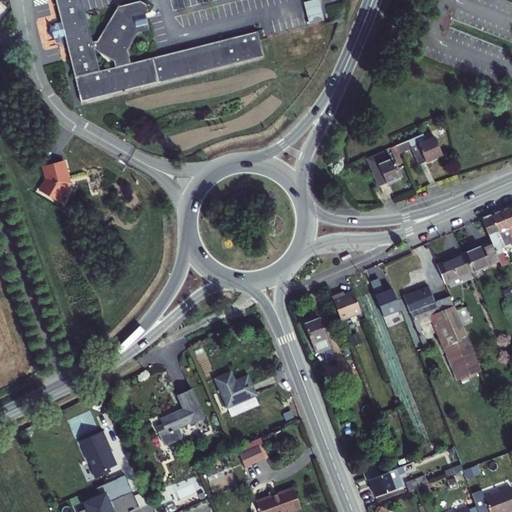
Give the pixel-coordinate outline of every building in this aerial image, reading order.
[(64,36),(74,76),(100,70),(95,50),(92,41),(82,0),(55,0),(61,21),(64,36)] [(115,66),(130,63),(127,49),(137,33),(149,30),(145,14),(148,13),(146,4),(140,0),(118,6),(97,40),(92,41),(95,50),(114,61),(115,66)] [(63,37),(64,36),(61,21),(54,23),(53,26),(50,26),(49,29),(50,36),(53,36),(53,39),(55,38),(57,39),(62,38),(63,37)] [(115,66),(100,70),(74,76),(81,102),(264,56),(257,31),(130,63),(115,66)] [(408,140),(411,147),(418,144),(426,140),(423,134),(408,140)] [(434,137),(426,140),(418,144),(425,162),(442,154),(434,137)] [(410,147),(411,147),(408,140),(395,146),(398,153),(410,148),(410,147)] [(425,162),(418,144),(411,147),(410,147),(410,148),(418,165),(425,162)] [(398,153),(395,146),(390,148),(398,165),(402,163),(398,153)] [(400,178),(391,158),(386,160),(383,151),(366,158),(378,186),(386,183),(400,178)] [(47,179),(40,191),(57,201),(62,192),(64,193),(71,183),(68,181),(63,160),(44,165),(47,179)] [(500,210),(508,229),(511,227),(511,205),(500,210)] [(499,233),(508,229),(500,210),(496,212),(491,214),(498,231),(499,233)] [(482,218),(489,235),(498,231),(491,214),(487,216),(482,218)] [(511,237),(508,229),(499,233),(503,242),(505,247),(510,245),(510,247),(511,246),(511,237)] [(492,242),(494,246),(499,244),(503,242),(499,233),(498,231),(489,235),(492,242)] [(483,246),(490,265),(500,261),(497,254),(494,246),(492,242),(483,246)] [(499,244),(494,246),(497,254),(501,252),(502,252),(499,244)] [(473,272),(490,265),(483,246),(465,254),(472,271),(473,272)] [(506,264),(501,252),(497,254),(500,261),(502,266),(506,264)] [(464,253),(437,264),(445,283),(472,271),(465,254),(464,253)] [(403,296),(409,312),(434,302),(428,286),(403,296)] [(401,309),(393,288),(384,292),(384,293),(381,294),(380,291),(375,294),(383,316),(401,309)] [(511,296),(511,293),(509,288),(502,291),(506,299),(511,296)] [(341,295),(340,293),(332,297),(341,320),(361,312),(353,291),(344,294),(341,295)] [(431,315),(454,306),(450,296),(434,302),(409,312),(425,350),(429,349),(420,327),(433,321),(431,315)] [(456,311),(454,306),(431,315),(433,321),(457,381),(481,370),(463,326),(456,311)] [(466,307),(456,311),(463,326),(472,322),(466,307)] [(323,351),(330,348),(318,318),(304,323),(315,354),(323,351)] [(357,333),(350,336),(354,346),(362,343),(357,333)] [(81,338),(75,341),(79,350),(85,347),(81,338)] [(334,360),(330,348),(323,351),(328,362),(334,360)] [(235,381),(231,372),(215,379),(227,407),(256,395),(247,375),(235,381)] [(189,423),(190,424),(205,418),(192,389),(177,395),(183,408),(160,418),(162,424),(156,427),(163,444),(167,445),(181,439),(182,435),(179,428),(189,423)] [(286,421),(294,417),(291,411),(283,414),(286,421)] [(90,468),(94,477),(107,472),(106,468),(115,464),(108,449),(110,448),(102,430),(79,440),(84,449),(82,449),(87,460),(88,460),(92,467),(90,468)] [(238,448),(240,454),(259,446),(262,444),(263,444),(261,438),(238,448)] [(264,458),(268,456),(262,444),(259,446),(264,458)] [(264,458),(259,446),(240,454),(239,454),(245,467),(264,458)] [(420,458),(425,456),(422,448),(417,450),(420,458)] [(210,467),(221,463),(219,459),(208,463),(210,467)] [(370,478),(380,475),(375,461),(361,466),(366,480),(370,478)] [(447,476),(461,471),(461,470),(462,470),(460,464),(444,471),(447,476)] [(397,468),(399,474),(406,471),(403,465),(397,468)] [(465,470),(468,478),(480,474),(477,466),(465,470)] [(221,468),(206,474),(209,481),(224,475),(221,468)] [(399,474),(397,468),(380,475),(370,478),(376,495),(403,485),(399,474)] [(124,474),(115,478),(122,495),(132,491),(124,474)] [(427,484),(424,475),(406,482),(409,491),(427,484)] [(105,493),(108,501),(122,495),(115,478),(95,486),(99,495),(105,493)] [(505,511),(511,509),(511,489),(511,486),(484,496),(489,511),(505,511)] [(259,511),(288,511),(301,508),(294,487),(256,501),(259,511)] [(86,508),(87,511),(114,511),(113,511),(108,501),(105,493),(99,495),(83,502),(86,508)]
